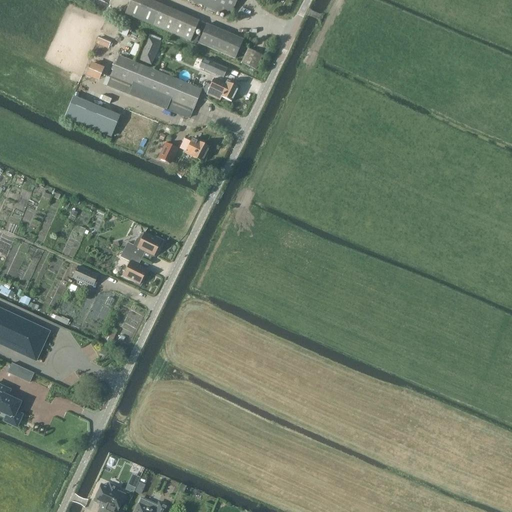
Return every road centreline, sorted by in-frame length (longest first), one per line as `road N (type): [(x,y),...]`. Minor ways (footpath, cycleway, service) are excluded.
road 1 (unclassified): [(308,0),(59,511)]
road 2 (track): [(340,0),(242,210)]
road 3 (track): [(34,157),(189,243)]
